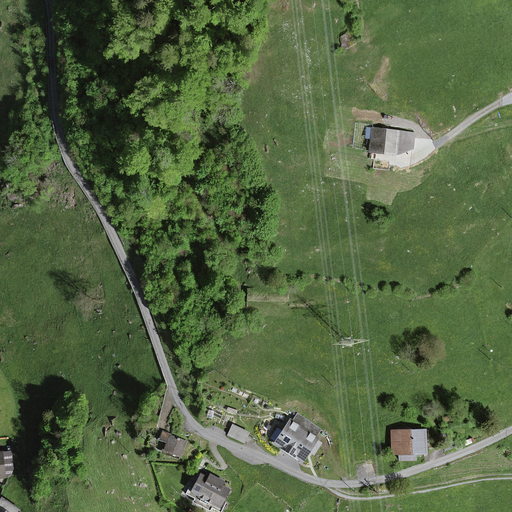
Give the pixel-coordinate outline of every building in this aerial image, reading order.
[(369,151),(396,155),(412,149),(415,133),(372,128),(369,151)] [(247,301),(289,302),(289,289),(247,289),(247,301)] [(214,425),(229,432),(232,426),(236,417),(221,410),(214,425)] [(315,440),(316,439),(314,438),(320,430),(297,414),(291,423),(290,422),(284,432),(277,428),(270,439),(283,447),(302,460),(308,450),(313,453),(320,444),(315,440)] [(228,435),(244,442),(248,433),(232,426),(229,432),(228,435)] [(415,460),(415,452),(424,452),(424,430),(411,430),(411,428),(398,429),(398,431),(391,431),(392,455),(399,455),(399,460),(415,460)] [(168,441),(164,451),(180,457),(181,457),(187,442),(171,435),(171,434),(163,431),(161,438),(168,441)] [(180,457),(164,451),(168,441),(161,438),(158,438),(157,440),(165,443),(161,453),(179,460),(180,457)] [(442,445),(445,452),(458,447),(456,441),(442,445)] [(300,463),(302,460),(283,447),(281,450),(300,463)] [(0,476),(5,476),(4,467),(12,466),(10,453),(0,453),(0,476)] [(208,479),(201,474),(194,486),(191,484),(186,494),(195,499),(197,495),(201,498),(200,501),(208,505),(209,502),(213,504),(211,508),(218,511),(221,511),(226,503),(223,501),(229,490),(222,486),(224,482),(210,475),(208,479)] [(211,508),(213,504),(209,502),(208,505),(200,501),(201,498),(197,495),(195,499),(193,502),(210,511),(211,508)] [(0,511),(7,511),(12,505),(2,498),(0,501),(0,511)]
